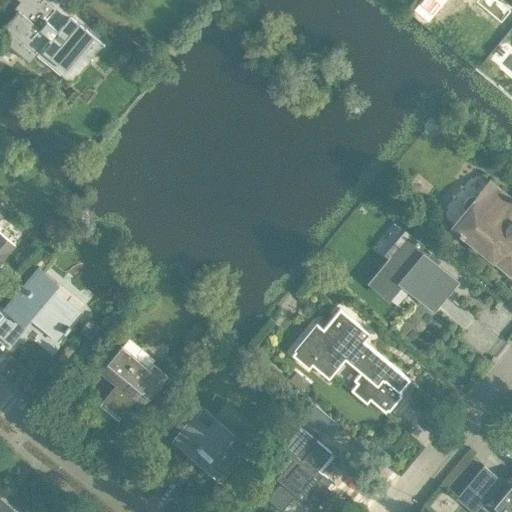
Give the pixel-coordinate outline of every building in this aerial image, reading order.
[(83,27),(52,1),(53,0),(20,0),(25,4),(0,34),(0,35),(29,59),(39,48),(65,69),(82,50),(91,57),(103,44),(83,27)] [(511,0),(501,0),(511,9),(511,8),(511,0)] [(475,166),(467,178),(479,187),(488,175),(475,166)] [(465,209),(452,225),(471,241),(511,275),(511,274),(511,200),(509,198),(489,181),(479,193),(476,196),(474,194),(469,194),(463,202),(463,207),(465,209)] [(0,261),(15,243),(0,229),(0,218),(1,217),(4,214),(0,210),(0,261)] [(400,307),(410,295),(413,291),(433,307),(455,280),(428,258),(425,260),(421,257),(426,250),(409,236),(406,238),(402,235),(387,253),(391,256),(370,282),(400,307)] [(58,283),(38,267),(3,309),(7,312),(0,320),(0,337),(10,346),(32,319),(56,339),(62,332),(64,333),(70,326),(68,325),(79,311),(53,289),(58,283)] [(395,367),(360,338),(356,341),(352,338),(362,327),(360,325),(354,333),(345,325),(351,318),(340,308),(323,328),(317,324),(293,354),(308,366),(311,363),(324,374),(340,354),(360,371),(354,379),(358,381),(352,389),(366,400),(369,397),(384,409),(389,408),(400,395),(401,391),(399,389),(408,379),(395,367)] [(120,345),(98,371),(114,385),(98,404),(117,420),(130,405),(137,411),(167,375),(152,362),(148,368),(120,345)] [(297,373),(291,381),(301,390),(308,382),(297,373)] [(218,479),(248,443),(239,436),(249,422),(227,404),(217,417),(207,429),(193,417),(173,441),(187,453),(177,465),(193,478),(203,466),(218,479)] [(110,434),(89,420),(82,431),(103,445),(110,434)] [(298,425),(267,461),(280,472),(276,477),(281,481),(267,498),(281,510),(295,493),(314,509),(330,489),(323,483),(327,478),(321,473),(335,456),(330,452),(298,425)] [(511,511),(511,470),(503,482),(482,464),(455,497),(472,511),(491,511),(511,511)] [(0,496),(0,495),(0,511),(8,511),(0,505),(0,496)]
